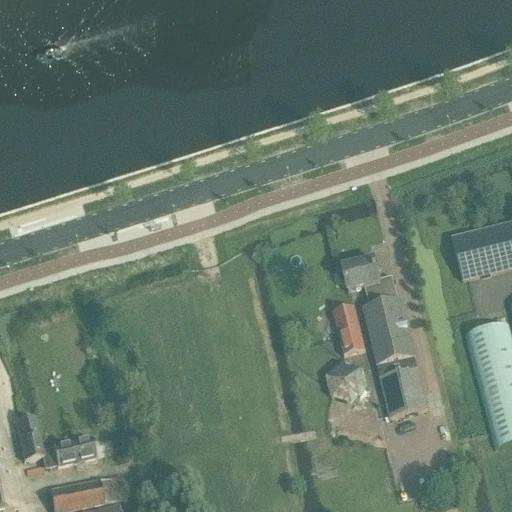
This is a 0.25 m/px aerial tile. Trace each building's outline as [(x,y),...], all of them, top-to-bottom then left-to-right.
[(511,229),(453,245),(464,287),(511,274),(511,229)] [(362,312),(390,424),(427,415),(400,303),(398,303),(392,280),(380,283),(375,263),(343,271),(349,296),(364,293),(369,310),(362,312)] [(339,341),(344,360),(364,355),(354,311),(333,316),(339,341)] [(511,451),(511,343),(508,328),(465,339),(496,456),(511,451)] [(327,383),(332,404),(353,411),(369,396),(364,375),(343,369),(327,383)] [(34,422),(15,426),(24,466),(42,461),(45,473),(57,470),(57,471),(96,462),(91,443),(52,452),(52,453),(42,455),(38,440),(34,422)] [(0,511),(18,511),(0,426),(0,511)] [(46,498),(49,511),(91,511),(118,507),(114,485),(46,498)]
